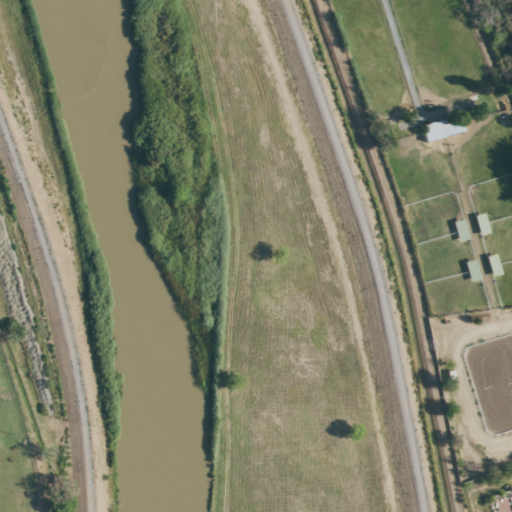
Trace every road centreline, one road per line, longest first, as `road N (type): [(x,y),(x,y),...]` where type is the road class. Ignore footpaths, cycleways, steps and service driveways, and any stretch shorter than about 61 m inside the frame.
road 1 (track): [(422,511),(376,282),(276,0)]
road 2 (track): [(79,511),(71,349),(0,146)]
